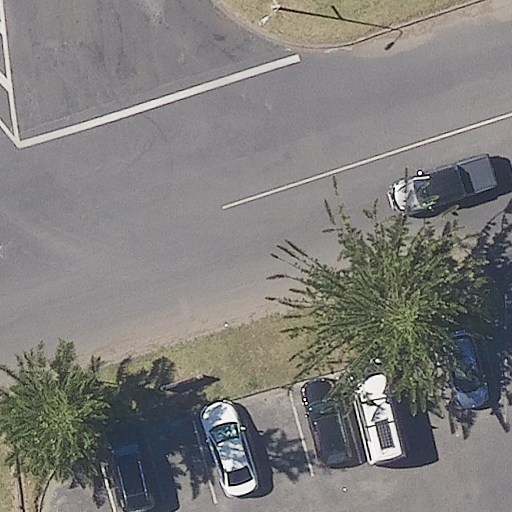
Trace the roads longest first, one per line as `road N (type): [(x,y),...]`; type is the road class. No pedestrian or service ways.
road 1 (unclassified): [(511,117),(155,231)]
road 2 (residential): [(136,0),(155,231)]
road 3 (unclassified): [(155,231),(0,278)]
